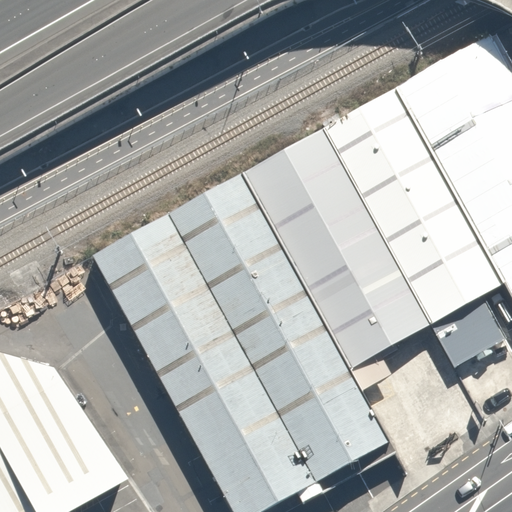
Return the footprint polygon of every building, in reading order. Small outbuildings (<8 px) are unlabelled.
[(511,131),(464,45),(373,95),(477,284),(501,328),(511,321),(511,131)] [(373,95),(297,137),(401,325),(477,284),(373,95)] [(297,137),(213,184),(321,378),(405,332),(401,325),(297,137)] [(213,184),(71,262),(209,511),(249,511),(361,451),(321,378),(213,184)] [(68,511),(90,500),(128,478),(52,365),(0,351),(0,511),(68,511)]
